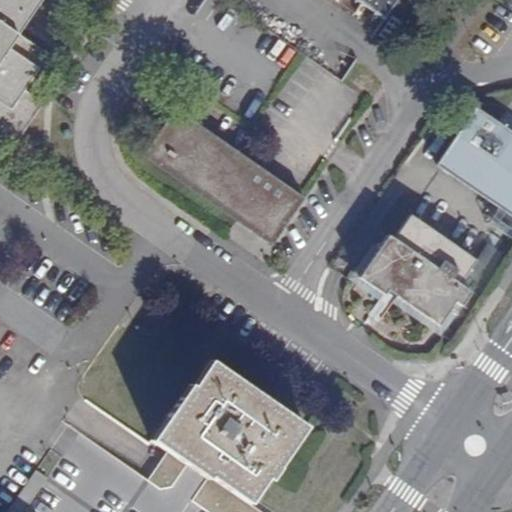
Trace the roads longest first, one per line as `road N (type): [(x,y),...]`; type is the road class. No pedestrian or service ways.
road 1 (residential): [(282,308),(440,78),(458,63),(511,59)]
road 2 (residential): [(169,232),(96,165),(88,146),(92,123),(147,23),(148,0)]
road 3 (residential): [(454,421),(282,308)]
road 4 (unknown): [(309,0),(406,71),(424,102)]
road 5 (residential): [(117,289),(0,210)]
road 6 (residential): [(282,308),(169,232)]
road 7 (unknown): [(0,388),(105,467)]
